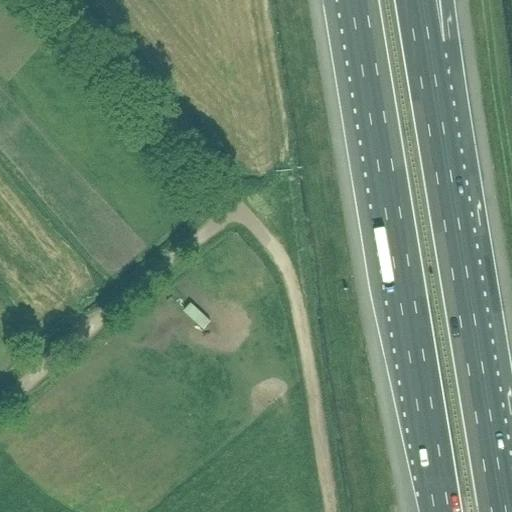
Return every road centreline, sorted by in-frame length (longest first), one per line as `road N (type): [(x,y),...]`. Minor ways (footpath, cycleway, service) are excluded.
road 1 (motorway): [(357,0),(441,511)]
road 2 (motorway): [(498,511),(422,49)]
road 3 (unclassified): [(270,244),(57,0)]
road 4 (track): [(0,409),(234,205)]
road 5 (track): [(330,511),(297,305),(285,263),(270,244)]
